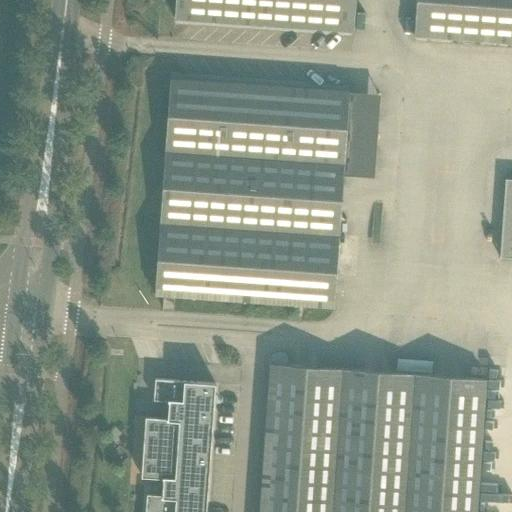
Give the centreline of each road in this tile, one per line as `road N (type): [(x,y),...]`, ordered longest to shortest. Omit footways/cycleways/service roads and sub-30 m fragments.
road 1 (tertiary): [(46,164),(66,0)]
road 2 (tertiary): [(42,310),(46,164)]
road 3 (tertiary): [(16,450),(42,310)]
road 4 (tertiary): [(10,326),(4,397),(16,450)]
road 5 (tertiary): [(46,164),(24,214),(17,282)]
